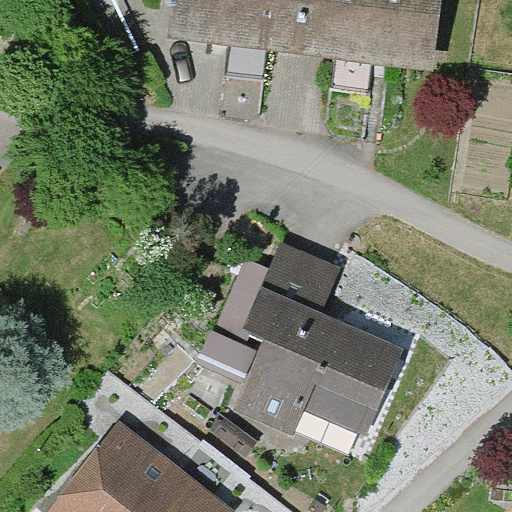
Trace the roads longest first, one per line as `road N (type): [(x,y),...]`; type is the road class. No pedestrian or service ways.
road 1 (residential): [(511,253),(418,223),(301,164),(103,115)]
road 2 (residential): [(401,511),(511,415)]
